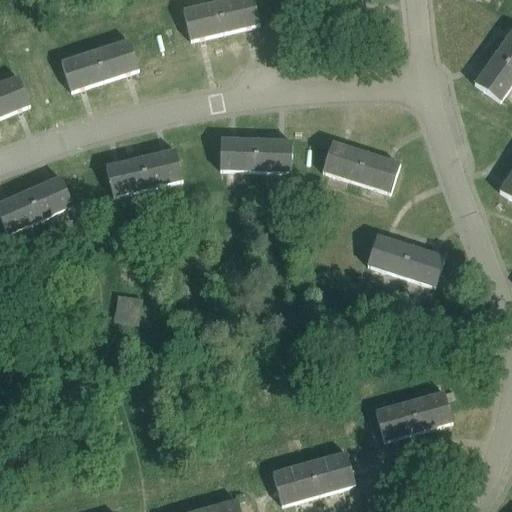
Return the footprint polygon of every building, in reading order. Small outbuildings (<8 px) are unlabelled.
[(252,0),(246,0),(183,15),(190,45),(260,29),(252,0)] [(511,34),(474,88),(499,106),(511,88),(511,34)] [(129,44),(61,66),(71,96),(139,74),(129,44)] [(18,81),(0,88),(0,122),(30,110),(18,81)] [(292,146),(220,144),(220,175),(291,177),(292,146)] [(400,168),(332,147),(322,177),(390,198),(400,168)] [(175,154),(106,171),(113,201),(182,185),(175,154)] [(511,175),(499,196),(511,204),(511,175)] [(61,181),(0,207),(0,221),(8,239),(73,210),(61,181)] [(444,262),(377,240),(367,270),(435,292),(444,262)] [(141,305),(118,301),(115,325),(137,329),(141,305)] [(444,397),(375,416),(383,446),(452,427),(444,397)] [(346,457),(272,478),(281,510),(355,490),(346,457)]
